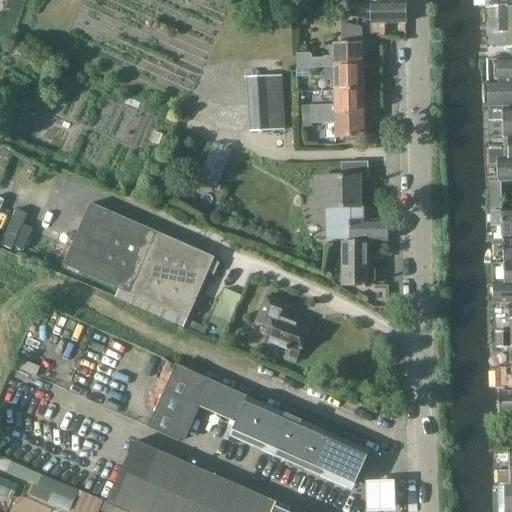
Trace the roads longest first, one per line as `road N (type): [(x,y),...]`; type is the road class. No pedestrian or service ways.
road 1 (unclassified): [(427,511),(415,0)]
road 2 (track): [(43,280),(196,353),(394,436),(426,441)]
